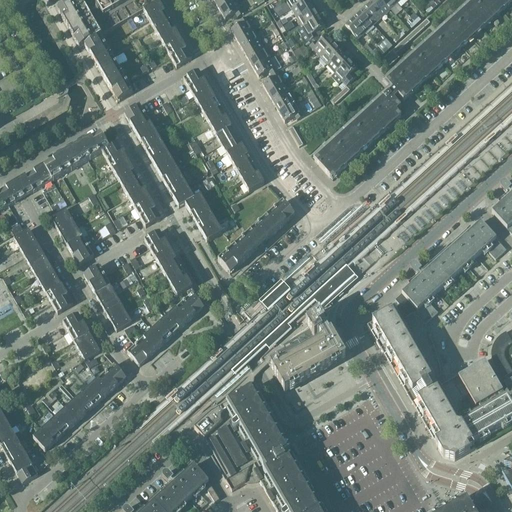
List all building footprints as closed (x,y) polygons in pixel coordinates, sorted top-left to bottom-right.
[(77,0),(62,9),(81,41),(84,47),(100,38),(143,13),(159,4),(156,0),(77,0)] [(218,0),(214,3),(219,12),(236,2),(234,0),(218,0)] [(285,0),(291,10),(308,1),(307,0),(285,0)] [(378,0),(376,0),(369,6),(381,19),(389,12),(378,0)] [(378,0),(389,12),(397,5),(393,0),(378,0)] [(457,54),(462,49),(468,44),(466,42),(475,34),(476,36),(488,26),(486,24),(494,16),(496,18),(507,8),(506,6),(511,0),(477,0),(389,80),(386,83),(392,90),(397,96),(403,102),(409,97),(407,95),(412,91),(416,87),(418,89),(429,79),(427,77),(435,70),(437,72),(448,61),(447,60),(451,56),(455,52),(457,54)] [(291,10),(297,20),(313,10),(308,1),(291,10)] [(236,2),(219,12),(225,22),(235,16),(237,19),(243,16),(236,2)] [(143,13),(155,32),(165,51),(181,42),(159,4),(143,13)] [(369,6),(361,13),(373,26),(381,19),(369,6)] [(297,20),(302,29),(319,19),(313,10),(297,20)] [(361,13),(353,21),(365,34),(373,26),(361,13)] [(241,26),(231,32),(237,42),(253,32),(246,19),(240,23),(241,26)] [(319,19),(302,29),(297,32),(305,45),(316,39),(314,35),(319,32),(324,29),(319,19)] [(357,41),(365,34),(353,21),(345,28),(357,41)] [(237,42),(242,51),(259,42),(253,32),(237,42)] [(313,41),(315,43),(318,46),(322,42),(318,37),(316,39),(313,41)] [(111,57),(105,48),(100,38),(84,47),(94,63),(93,64),(95,66),(111,57)] [(310,48),(320,59),(334,46),(327,38),(322,42),(318,46),(315,43),(310,48)] [(192,61),(185,49),(181,42),(165,51),(177,70),(192,61)] [(264,51),(259,42),(242,51),(248,61),(264,51)] [(320,59),(327,67),(341,54),(334,46),(320,59)] [(366,46),(362,50),(366,54),(370,51),(366,46)] [(304,47),(294,54),(300,62),(310,56),(304,47)] [(400,58),(394,50),(382,60),(389,68),(400,58)] [(269,60),(264,51),(248,61),(253,70),(269,60)] [(380,51),(375,55),(378,60),(384,55),(380,51)] [(349,62),(341,54),(327,67),(335,75),(349,62)] [(122,76),(116,67),(111,57),(95,66),(97,69),(106,85),(122,76)] [(269,60),(253,70),(259,80),(269,74),(271,77),(277,73),(269,60)] [(342,83),(345,86),(350,82),(347,79),(356,71),(349,62),(335,75),(331,79),(338,87),(342,83)] [(231,72),(225,76),(229,82),(234,79),(231,72)] [(198,73),(183,81),(189,91),(194,100),(209,92),(198,73)] [(285,86),(277,73),(271,77),(273,80),(263,86),(268,96),(285,86)] [(106,85),(112,94),(115,100),(115,101),(117,104),(133,95),(122,76),(106,85)] [(290,96),(285,86),(268,96),(274,105),(290,96)] [(389,92),(387,94),(393,100),(395,98),(397,96),(392,90),(389,92)] [(231,129),(220,110),(217,104),(215,101),(209,92),(194,100),(216,138),(231,129)] [(393,100),(387,94),(382,99),(314,162),(330,179),(335,175),(336,176),(347,166),(346,164),(354,157),(356,159),(367,149),(365,147),(369,143),(374,139),(375,141),(386,131),(385,129),(389,125),(393,121),(395,123),(401,118),(398,114),(400,112),(401,108),(392,100),(393,100)] [(308,98),(311,103),(316,100),(313,95),(308,98)] [(274,105),(279,115),(295,105),(290,96),(274,105)] [(185,97),(179,101),(182,106),(188,103),(185,97)] [(295,105),(279,115),(285,125),(295,119),(297,122),(303,118),(295,105)] [(260,106),(253,109),(256,115),(262,112),(260,106)] [(150,126),(145,117),(139,107),(124,116),(135,135),(150,126)] [(172,163),(161,145),(150,126),(135,135),(141,144),(140,144),(142,147),(157,172),(172,163)] [(237,138),(231,129),(216,138),(221,147),(237,138)] [(99,156),(102,154),(109,150),(100,135),(97,136),(97,137),(81,146),(90,161),(99,156)] [(221,147),(227,157),(242,148),(237,138),(221,147)] [(113,173),(128,164),(117,145),(109,150),(102,154),(113,173)] [(71,172),(81,167),(90,161),(81,146),(65,155),(62,156),(71,172)] [(257,173),(242,148),(227,157),(249,195),(264,186),(258,176),(259,176),(257,173)] [(53,183),(62,178),(71,172),(62,156),(59,158),(60,158),(44,168),(53,183)] [(194,201),(183,182),(172,163),(157,172),(171,197),(171,198),(173,201),(173,200),(179,210),(185,206),(194,201)] [(150,202),(139,183),(135,176),(136,176),(134,173),(134,174),(128,164),(113,173),(135,210),(150,202)] [(25,179),(34,194),(53,183),(44,168),(25,179)] [(97,183),(103,180),(100,175),(94,178),(97,183)] [(25,179),(22,180),(16,185),(6,189),(15,205),(24,199),(34,194),(25,179)] [(502,190),(507,196),(511,192),(506,186),(506,185),(505,185),(504,185),(503,185),(502,185),(502,186),(501,186),(501,187),(501,188),(501,189),(502,190)] [(0,213),(9,208),(15,205),(6,189),(0,193),(0,213)] [(511,195),(511,196),(491,214),(511,236),(511,195)] [(222,235),(211,216),(200,197),(194,201),(185,206),(190,215),(191,218),(192,218),(207,244),(222,235)] [(68,201),(70,207),(78,204),(76,198),(68,201)] [(64,202),(57,206),(58,206),(61,212),(67,208),(64,202)] [(135,210),(140,220),(146,230),(161,221),(150,202),(135,210)] [(278,232),(286,225),(291,220),(292,220),(294,218),(294,217),(282,204),(266,219),(278,232)] [(51,221),(57,230),(72,222),(66,212),(51,221)] [(262,247),(265,245),(264,244),(278,232),(266,219),(250,234),(262,247)] [(85,220),(80,223),(83,229),(88,227),(85,220)] [(108,221),(100,225),(102,230),(105,228),(110,225),(108,221)] [(62,240),(77,231),(72,222),(57,230),(62,240)] [(481,224),(470,233),(424,275),(419,280),(402,295),(418,312),(414,316),(424,327),(437,315),(438,314),(428,303),(447,286),(485,251),(496,262),(506,252),(481,224)] [(67,249),(83,240),(77,231),(62,240),(67,249)] [(20,250),(35,241),(29,232),(14,241),(20,250)] [(155,261),(171,252),(159,233),(144,242),(155,261)] [(250,234),(234,248),(246,261),(259,249),(260,249),(262,247),(250,234)] [(67,249),(72,257),(79,268),(94,259),(83,240),(67,249)] [(40,251),(35,241),(20,250),(25,260),(40,251)] [(232,273),(238,268),(246,261),(234,248),(218,263),(230,276),(233,274),(232,273)] [(30,269),(46,260),(40,251),(25,260),(30,269)] [(190,298),(192,296),(195,294),(187,280),(185,277),(171,252),(155,261),(177,299),(187,293),(190,298)] [(36,278),(51,270),(46,260),(30,269),(36,278)] [(315,303),(323,312),(345,292),(358,280),(345,266),(230,372),(234,376),(265,348),(268,351),(291,331),(288,328),(315,303)] [(412,272),(417,278),(422,273),(417,267),(416,267),(416,266),(415,266),(414,266),(413,266),(412,267),(411,268),(411,269),(411,270),(411,271),(412,272)] [(84,277),(91,289),(95,296),(110,287),(99,268),(84,277)] [(41,288),(56,279),(51,270),(36,278),(41,288)] [(47,297),(62,288),(56,279),(41,288),(47,297)] [(126,281),(120,285),(123,291),(129,287),(126,281)] [(289,292),(280,282),(258,303),(260,305),(264,309),(267,313),(289,292)] [(100,305),(115,297),(110,287),(95,296),(100,305)] [(47,297),(52,306),(58,316),(73,307),(62,288),(47,297)] [(443,459),(455,462),(475,451),(475,450),(472,445),(511,422),(511,396),(506,400),(492,375),(485,362),(436,391),(432,383),(441,377),(440,370),(439,363),(437,356),(434,350),(432,344),(429,339),(431,337),(428,331),(424,327),(414,316),(418,312),(402,295),(395,302),(400,307),(396,309),(395,308),(394,308),(393,308),(392,309),(391,309),(391,310),(390,311),(390,312),(391,312),(391,313),(391,314),(367,327),(379,349),(379,350),(380,350),(396,370),(413,394),(423,413),(434,438),(433,438),(436,442),(436,443),(434,444),(437,449),(437,450),(438,450),(443,459)] [(190,298),(184,304),(176,311),(187,324),(204,309),(192,296),(190,298)] [(105,315),(121,306),(115,297),(100,305),(105,315)] [(121,306),(105,315),(111,324),(126,315),(121,306)] [(176,311),(160,326),(144,340),(155,353),(177,334),(180,332),(179,332),(187,324),(176,311)] [(287,394),(346,360),(345,359),(345,360),(343,357),(344,357),(331,335),(326,337),(323,331),(327,328),(322,319),(318,313),(306,325),(308,328),(311,333),(292,343),(294,346),(271,359),(270,366),(274,366),(274,367),(274,368),(270,371),(272,374),(280,387),(285,395),(287,394)] [(111,324),(117,334),(132,325),(126,315),(111,324)] [(78,316),(63,325),(74,344),(89,335),(78,316)] [(511,343),(511,341),(506,333),(502,336),(498,339),(495,342),(493,346),(492,350),(491,355),(492,359),(493,364),(495,368),(497,372),(501,380),(508,376),(511,373),(511,371),(506,361),(505,358),(504,354),(505,351),(507,348),(510,346),(511,344),(511,343)] [(79,353),(94,344),(89,335),(74,344),(79,353)] [(144,340),(136,348),(127,355),(139,368),(155,353),(144,340)] [(100,354),(94,344),(79,353),(85,363),(100,354)] [(81,366),(76,371),(79,375),(84,370),(81,366)] [(98,382),(109,395),(126,380),(114,367),(98,382)] [(98,382),(82,396),(66,411),(77,424),(86,417),(88,415),(109,395),(98,382)] [(230,404),(228,405),(212,414),(194,430),(199,436),(204,441),(205,441),(213,455),(211,457),(232,493),(245,486),(252,482),(257,479),(254,473),(264,467),(282,457),(283,460),(284,461),(285,463),(286,462),(285,462),(285,461),(289,458),(289,459),(290,459),(289,458),(290,457),(291,457),(288,453),(287,451),(286,448),(283,444),(283,443),(280,438),(277,433),(274,428),(271,422),(268,417),(265,412),(262,407),(259,402),(256,396),(254,394),(254,393),(253,393),(253,392),(253,391),(252,391),(251,392),(230,404)] [(47,399),(43,402),(48,408),(52,404),(47,399)] [(66,411),(50,426),(33,440),(45,454),(67,434),(70,432),(69,431),(77,424),(66,411)] [(0,436),(10,431),(0,412),(0,436)] [(32,468),(21,450),(10,431),(0,436),(0,448),(1,449),(0,449),(2,452),(17,477),(32,468)] [(23,442),(19,444),(23,451),(27,448),(23,442)] [(257,479),(261,486),(269,500),(275,510),(276,511),(320,511),(317,506),(314,501),(311,496),(308,491),(307,489),(305,486),(302,480),(299,475),(296,471),(296,470),(293,464),(290,459),(288,460),(285,462),(286,462),(285,463),(284,461),(283,460),(282,457),(264,467),(254,473),(257,479)] [(198,493),(204,488),(208,484),(193,467),(183,477),(198,493)] [(32,468),(17,477),(22,487),(38,478),(32,468)] [(163,477),(163,478),(163,479),(164,480),(167,483),(169,486),(174,481),(172,479),(168,475),(167,474),(166,474),(165,474),(165,475),(164,475),(163,476),(163,477)] [(198,493),(183,477),(173,485),(189,502),(198,493)] [(189,502),(173,485),(164,494),(179,511),(189,502)] [(154,503),(161,511),(177,511),(179,511),(164,494),(154,503)] [(472,511),(468,506),(465,500),(454,506),(444,511),(472,511)] [(144,511),(161,511),(154,503),(144,511)]
